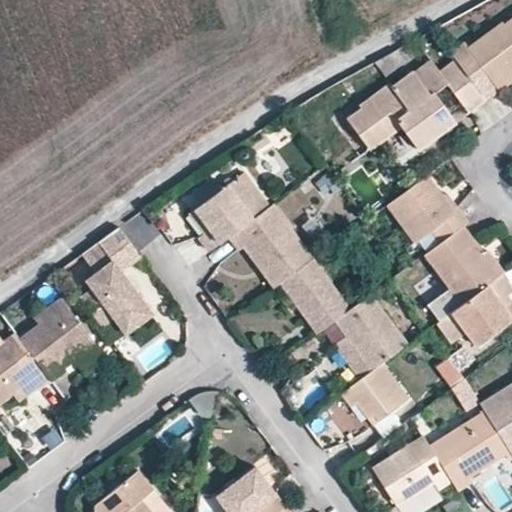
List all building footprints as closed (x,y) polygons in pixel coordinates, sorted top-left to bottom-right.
[(511,29),(510,31),(508,27),(474,51),(471,47),(457,57),(460,63),(480,90),(493,81),(501,90),(511,82),(511,29)] [(443,75),(451,87),(472,116),(490,103),(480,90),(460,63),(443,75)] [(438,97),(451,87),(443,75),(435,64),(417,77),(434,100),(438,97)] [(372,119),(366,111),(350,122),(373,153),(405,129),(422,152),(459,125),(438,97),(434,100),(417,77),(416,74),(396,89),(402,97),(372,119)] [(511,91),(511,82),(501,90),(505,97),(511,91)] [(363,108),(366,111),(372,119),(402,97),(396,89),(394,86),(363,108)] [(444,239),(465,223),(470,219),(462,207),(459,210),(431,172),(390,201),(419,240),(435,228),(444,239)] [(209,235),(203,239),(213,254),(233,240),(258,222),(276,209),(250,173),(232,186),(230,188),(205,206),(200,209),(216,231),(209,235)] [(326,197),(340,189),(331,174),(317,182),(326,197)] [(199,197),(205,206),(230,188),(223,179),(199,197)] [(264,272),(270,268),(283,286),(318,261),(279,207),(276,209),(258,222),(233,240),(244,254),(249,251),(264,272)] [(193,214),(209,235),(216,231),(200,209),(193,214)] [(491,283),(503,274),(487,252),(465,223),(444,239),(427,251),(465,303),(491,283)] [(119,229),(98,244),(119,273),(140,258),(119,229)] [(119,273),(98,244),(79,258),(91,274),(99,285),(80,299),(102,329),(114,320),(140,301),(119,273)] [(503,274),(508,270),(509,270),(493,248),(487,252),(503,274)] [(289,294),(302,312),(319,336),(337,324),(354,312),(318,261),(283,286),(289,294)] [(277,290),(283,286),(270,268),(264,272),(277,290)] [(511,275),(508,270),(503,274),(491,283),(506,303),(511,298),(511,296),(509,293),(511,290),(511,275)] [(92,290),(99,285),(91,274),(84,279),(92,290)] [(511,298),(506,303),(491,283),(465,303),(454,311),(469,331),(480,346),(511,322),(511,298)] [(296,316),(302,312),(289,294),(283,298),(296,316)] [(72,357),(94,341),(61,296),(34,316),(39,323),(19,338),(48,378),(62,369),(59,365),(72,356),(72,357)] [(349,339),(361,356),(374,374),(385,366),(410,348),(374,298),(354,312),(337,324),(349,339)] [(140,301),(114,320),(124,334),(150,316),(140,301)] [(456,341),(469,331),(454,311),(441,321),(456,341)] [(114,320),(102,329),(112,343),(124,334),(114,320)] [(0,336),(0,398),(10,391),(29,378),(34,385),(36,387),(48,378),(19,338),(14,331),(2,340),(0,336)] [(353,361),(361,356),(349,339),(341,345),(353,361)] [(97,346),(94,341),(72,357),(76,362),(97,346)] [(461,349),(453,354),(463,366),(471,361),(461,349)] [(379,417),(384,424),(395,416),(412,404),(385,366),(374,374),(344,395),(355,411),(361,407),(372,422),(379,417)] [(16,398),(34,385),(29,378),(10,391),(16,398)] [(511,382),(484,400),(488,406),(511,443),(511,382)] [(198,394),(190,399),(201,415),(211,415),(215,393),(198,394)] [(511,447),(511,443),(488,406),(433,440),(456,476),(462,485),(478,475),(475,471),(511,447)] [(405,429),(395,416),(384,424),(377,429),(386,442),(405,429)] [(377,429),(384,424),(379,417),(372,422),(377,429)] [(322,419),(313,426),(322,437),(331,431),(322,419)] [(439,481),(442,486),(456,476),(433,440),(428,431),(379,463),(405,502),(439,481)] [(263,490),(270,485),(257,467),(217,496),(228,511),(281,511),(287,508),(277,494),(270,499),(263,490)] [(156,489),(139,469),(98,503),(105,511),(143,511),(137,504),(156,489)] [(419,511),(447,494),(442,486),(439,481),(405,502),(409,511),(419,511)] [(277,494),(270,485),(263,490),(270,499),(277,494)] [(174,511),(156,489),(137,504),(143,511),(174,511)] [(105,511),(98,503),(95,506),(93,511),(105,511)]
